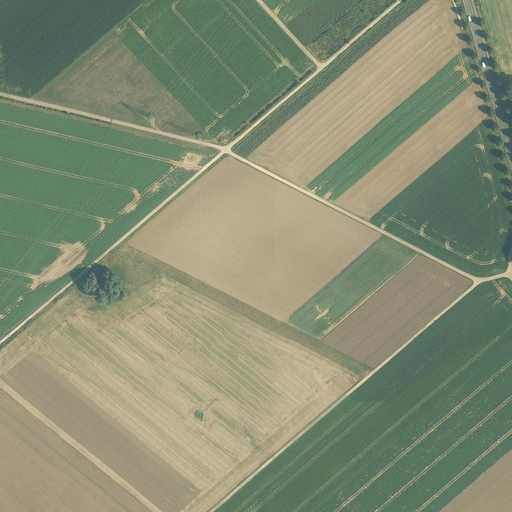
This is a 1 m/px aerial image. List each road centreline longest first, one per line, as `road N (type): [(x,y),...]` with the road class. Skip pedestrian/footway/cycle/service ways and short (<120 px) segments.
road 1 (track): [(0,343),(400,0)]
road 2 (track): [(478,282),(220,148),(0,95)]
road 3 (track): [(211,511),(478,282)]
road 4 (track): [(453,0),(511,201)]
road 5 (secondary): [(511,163),(465,0)]
